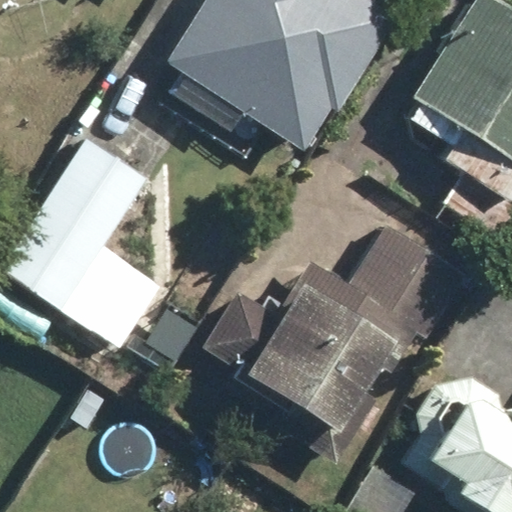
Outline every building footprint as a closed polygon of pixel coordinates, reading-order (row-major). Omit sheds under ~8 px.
[(192,0),(152,63),(292,152),(315,117),(322,121),(387,20),(356,0),(192,0)] [(511,16),(510,20),(479,0),(463,0),(396,103),(402,107),(391,125),(434,153),(426,166),(449,181),(433,205),(484,238),(505,205),(498,200),(511,178),(511,16)] [(141,183),(78,141),(0,259),(0,280),(53,315),(96,251),(141,183)] [(221,385),(260,409),(251,422),(325,470),(344,441),(326,430),(381,346),(394,354),(403,340),(414,346),(457,279),(377,228),(337,289),(297,264),(264,317),(227,294),(192,348),(229,372),(221,385)] [(53,316),(109,353),(153,288),(96,251),(53,315),(53,316)] [(439,496),(434,504),(446,511),(511,511),(511,406),(492,410),(489,396),(461,380),(424,387),(405,417),(408,428),(409,438),(390,466),(439,496)] [(91,457),(52,432),(23,476),(62,501),(91,457)] [(397,511),(409,496),(372,469),(340,511),(397,511)]
